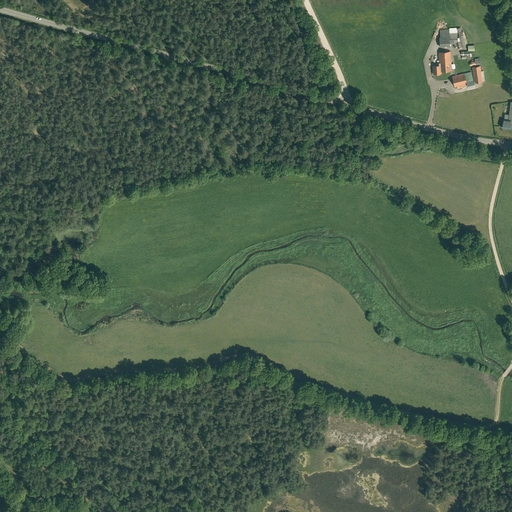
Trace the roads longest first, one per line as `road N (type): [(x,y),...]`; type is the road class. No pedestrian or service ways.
road 1 (track): [(511,365),(499,385),(495,420),(481,426),(337,394),(247,355),(211,367),(67,379),(1,338)]
road 2 (tertiary): [(511,144),(0,9)]
road 3 (track): [(501,379),(409,349),(377,328),(327,269),(269,261)]
road 4 (track): [(144,511),(0,417)]
road 5 (track): [(506,144),(489,224),(511,297)]
